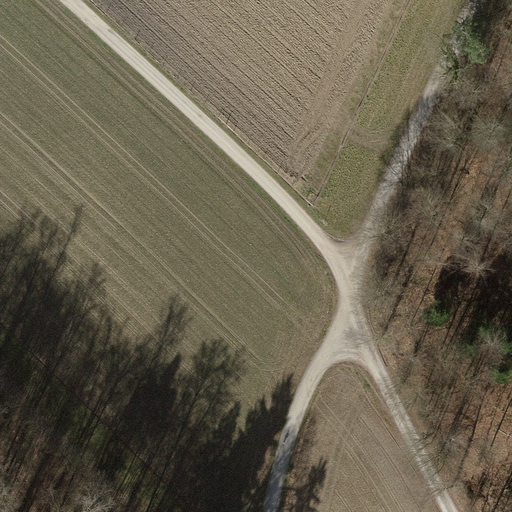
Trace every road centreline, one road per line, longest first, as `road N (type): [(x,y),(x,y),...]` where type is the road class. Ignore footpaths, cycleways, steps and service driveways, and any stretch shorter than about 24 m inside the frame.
road 1 (track): [(349,299),(323,245),(69,0)]
road 2 (track): [(349,299),(378,206),(482,0)]
road 3 (track): [(448,511),(349,299)]
road 4 (track): [(270,511),(298,410),(349,299)]
